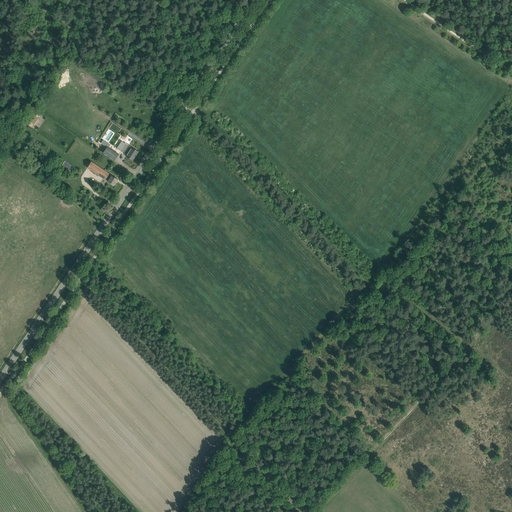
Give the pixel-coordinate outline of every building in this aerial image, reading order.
[(37,123),(42,125),(46,117),(41,114),(37,123)] [(126,143),(123,147),(120,151),(127,155),(133,159),(138,151),(129,145),(126,143)] [(62,164),(70,170),(73,165),(65,160),(62,164)] [(105,179),(106,178),(108,174),(109,173),(91,161),(87,167),(105,179)] [(111,176),(108,174),(106,178),(109,179),(108,181),(114,185),(118,179),(112,175),(111,176)]
